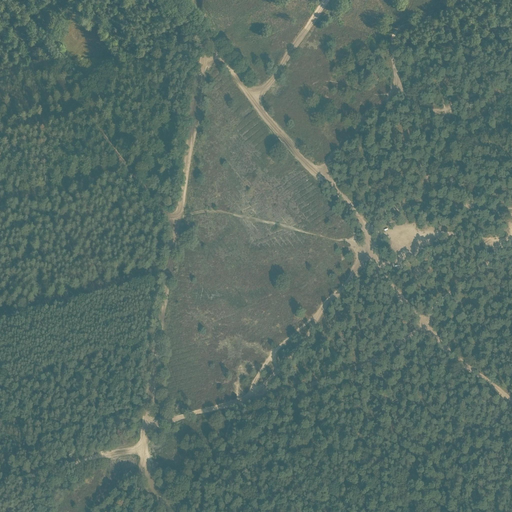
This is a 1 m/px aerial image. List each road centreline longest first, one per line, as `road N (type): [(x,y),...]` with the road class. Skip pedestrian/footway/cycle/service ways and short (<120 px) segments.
road 1 (track): [(365,251),(268,358),(177,511)]
road 2 (track): [(249,397),(368,365),(425,327),(503,243)]
road 3 (track): [(174,227),(143,446),(163,511)]
road 4 (track): [(204,30),(308,169),(332,184),(359,220),(365,251)]
road 5 (track): [(178,0),(204,30),(176,219)]
road 6 (track): [(511,401),(425,327),(365,251)]
road 7 (track): [(126,169),(0,5)]
road 8 (track): [(157,342),(0,384)]
road 9 (track): [(143,446),(0,483)]
road 10 (track): [(123,0),(42,62),(0,79)]
road 11 (track): [(126,169),(0,203)]
road 12 (track): [(256,100),(328,0)]
